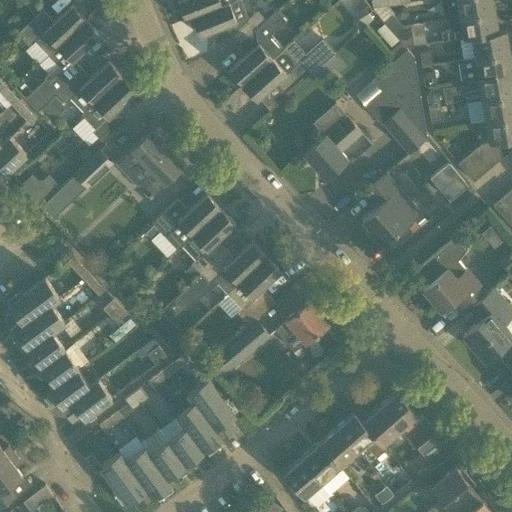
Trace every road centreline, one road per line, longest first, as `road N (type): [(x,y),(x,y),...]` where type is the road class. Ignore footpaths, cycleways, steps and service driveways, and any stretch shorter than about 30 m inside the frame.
road 1 (residential): [(400,318),(201,100),(151,0)]
road 2 (residential): [(173,511),(400,318)]
road 3 (residential): [(97,511),(74,479),(65,444),(0,346)]
road 4 (residential): [(511,438),(400,318)]
